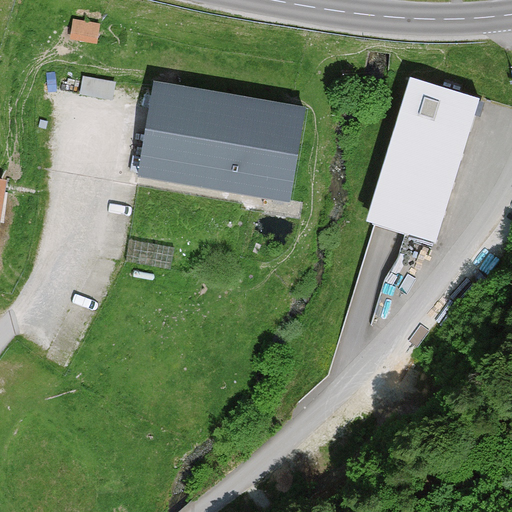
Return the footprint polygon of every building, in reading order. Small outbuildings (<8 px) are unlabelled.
[(101,28),(73,21),(69,41),(97,47),(101,28)] [(115,86),(83,80),(80,97),(113,102),(115,86)] [(478,102),(416,84),(374,229),(436,247),(478,102)] [(308,111),(153,86),(137,185),(252,204),(292,211),(308,111)] [(0,242),(10,182),(0,180),(0,242)] [(153,258),(138,256),(137,266),(152,268),(153,258)]
